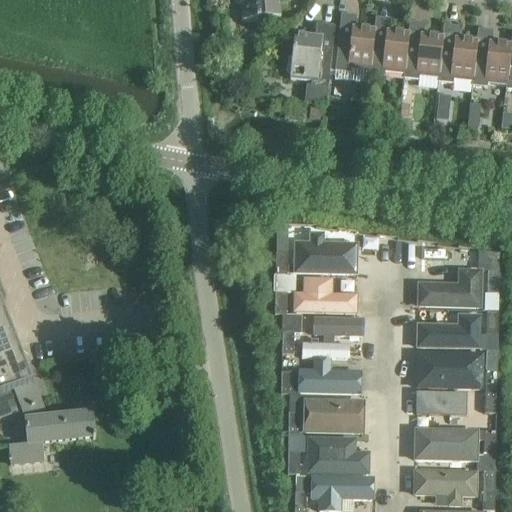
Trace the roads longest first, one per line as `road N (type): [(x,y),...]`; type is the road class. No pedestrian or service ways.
road 1 (unclassified): [(241,511),(187,163)]
road 2 (residential): [(391,511),(399,268)]
road 3 (residential): [(0,123),(187,163)]
road 4 (unclassified): [(187,163),(180,0)]
